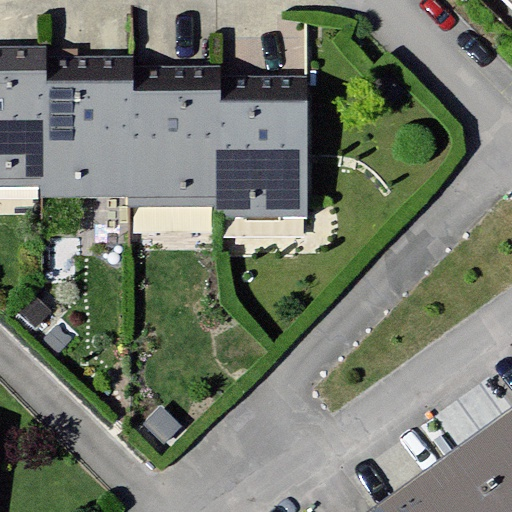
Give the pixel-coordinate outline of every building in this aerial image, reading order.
[(511,0),(502,0),(511,10),(511,0)] [(57,56),(0,54),(0,204),(53,206),(56,72),(57,56)] [(146,73),(56,72),(53,206),(57,214),(143,217),(146,73)] [(226,76),(146,73),(143,217),(229,219),(226,76)] [(315,74),(226,76),(229,219),(229,230),(317,228),(315,74)] [(511,511),(511,414),(377,511),(511,511)]
